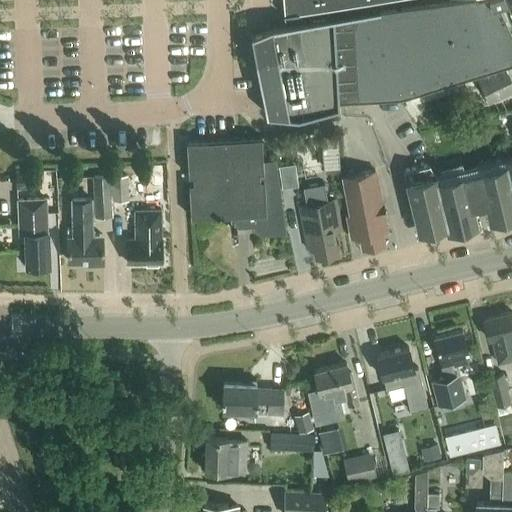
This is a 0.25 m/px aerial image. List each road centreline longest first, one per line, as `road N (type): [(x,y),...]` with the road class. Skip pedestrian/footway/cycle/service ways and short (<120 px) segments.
road 1 (tertiary): [(171,330),(511,258)]
road 2 (unclassified): [(160,511),(171,330)]
road 3 (tertiary): [(0,327),(171,330)]
